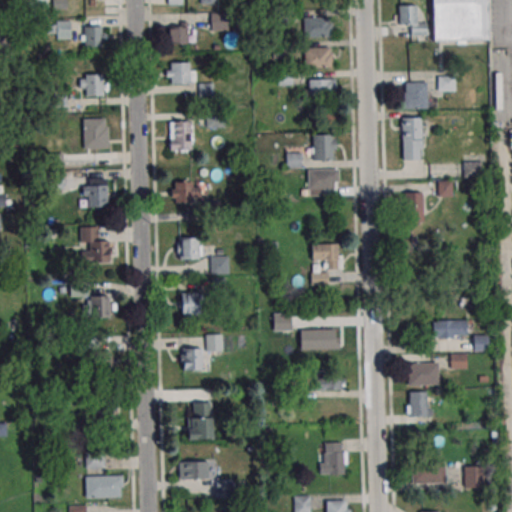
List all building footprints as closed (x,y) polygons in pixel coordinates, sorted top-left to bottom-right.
[(486,0),(431,0),(432,40),(487,40),(486,0)] [(426,5),(398,5),(398,25),(409,25),(409,41),(426,41),(426,5)] [(210,14),(227,13),(227,31),(211,31),(210,14)] [(302,18),(328,17),(329,23),(331,23),(331,37),(303,38),(302,18)] [(48,39),(71,39),(71,21),(48,21),(48,39)] [(186,44),(186,25),(168,25),(168,44),(186,44)] [(101,26),(102,48),(84,48),(83,27),(101,26)] [(303,48),(329,47),(329,53),(331,53),(332,67),(303,68),(303,48)] [(189,63),(190,84),(172,85),(171,63),(189,63)] [(276,71),(292,71),(292,86),(277,86),(276,71)] [(106,73),(80,73),(80,95),(106,95),(106,73)] [(437,77),(454,77),(454,91),(437,92),(437,77)] [(334,79),(335,93),(330,93),(330,99),(308,100),(307,79),(334,79)] [(198,83),(213,83),(213,98),(198,98),(198,83)] [(400,92),(405,92),(404,83),(426,83),(427,109),(400,110),(400,92)] [(205,111),(220,110),(220,125),(205,125),(205,111)] [(104,118),(104,126),(107,126),(108,149),(83,150),(82,119),(104,118)] [(401,119),(401,161),(419,161),(419,150),(421,150),(421,118),(401,119)] [(189,151),(189,121),(168,121),(168,151),(189,151)] [(332,135),(332,139),(335,139),(336,150),(332,150),(332,160),(313,160),(312,136),(332,135)] [(286,154),(301,154),(301,169),(286,169),(286,154)] [(463,163),(481,162),(481,177),(463,177),(463,163)] [(307,171),(338,170),(338,183),(334,183),(334,189),(323,190),(323,196),(307,197),(307,171)] [(437,182),(453,181),(453,196),(438,196),(437,182)] [(192,182),(192,204),(174,204),(174,183),(192,182)] [(106,186),(106,208),(88,208),(88,187),(106,186)] [(403,192),(403,222),(422,222),(422,192),(403,192)] [(98,227),(79,227),(79,263),(109,263),(109,239),(98,239),(98,227)] [(197,238),(197,259),(179,260),(179,239),(197,238)] [(312,243),(312,263),(321,263),(321,269),(341,269),(341,243),(312,243)] [(209,257),(228,256),(228,274),(210,275),(209,257)] [(210,279),(225,278),(226,293),(211,294),(210,279)] [(199,294),(200,315),(182,316),(181,294),(199,294)] [(109,297),(89,297),(89,318),(109,318),(109,297)] [(272,315),(291,314),(291,330),(273,331),(272,315)] [(437,321),(466,320),(466,335),(437,336),(437,321)] [(300,330),(334,329),(335,338),(338,338),(338,349),(300,350),(300,330)] [(220,334),(205,334),(205,350),(220,350),(220,334)] [(473,336),(488,336),(488,351),(473,351),(473,336)] [(201,349),(201,371),(183,371),(183,350),(201,349)] [(110,352),(111,373),(93,374),(92,352),(110,352)] [(450,354),(465,354),(465,369),(450,369),(450,354)] [(406,365),(438,363),(438,385),(407,386),(406,365)] [(345,390),(345,371),(313,371),(313,390),(345,390)] [(426,391),(427,418),(409,418),(408,392),(426,391)] [(112,400),(112,421),(94,422),(94,400),(112,400)] [(187,440),(211,440),(211,402),(187,402),(187,440)] [(342,452),(343,474),(319,475),(319,463),(323,463),(323,453),(324,453),(324,443),(340,442),(341,452),(342,452)] [(208,461),(208,480),(179,481),(178,462),(208,461)] [(412,465),(443,464),(444,485),(413,486),(412,465)] [(464,487),(482,487),(482,466),(464,466),(464,487)] [(84,478),(85,500),(120,499),(120,488),(123,488),(122,477),(84,478)] [(216,482),(216,496),(230,496),(230,482),(216,482)] [(293,511),(293,497),(310,497),(310,511),(293,511)] [(326,511),(326,503),(345,502),(345,511),(326,511)]
